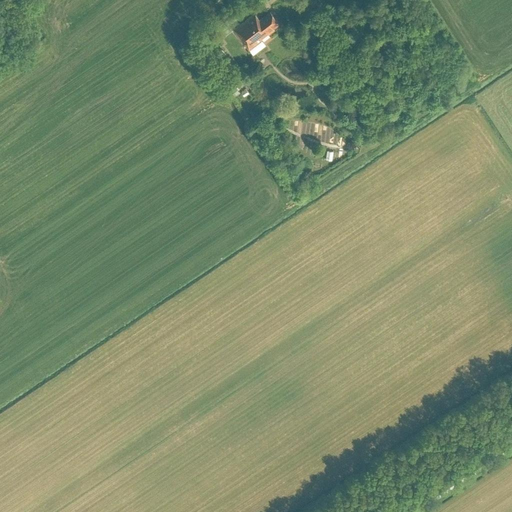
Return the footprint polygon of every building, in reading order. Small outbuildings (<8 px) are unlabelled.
[(259,19),(254,12),(233,29),(249,50),(263,39),(262,38),(268,33),(269,34),(274,30),(273,28),(280,23),(270,10),(259,19)] [(216,21),(219,25),(228,18),(225,14),(216,21)] [(206,35),(213,45),(225,36),(218,26),(206,35)] [(226,71),(233,67),(224,55),(218,59),(226,71)] [(257,105),(250,90),(244,93),(242,90),(233,94),(242,112),(257,105)]
